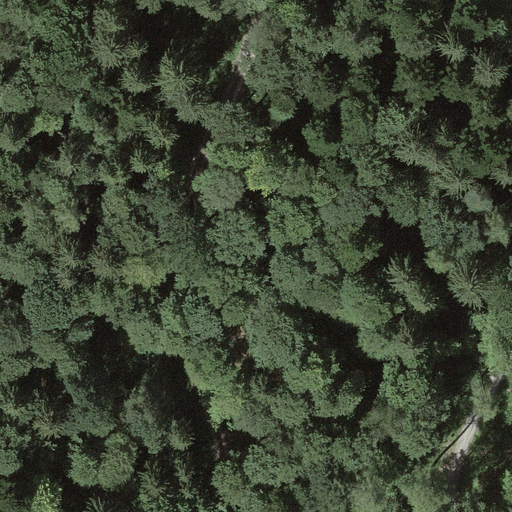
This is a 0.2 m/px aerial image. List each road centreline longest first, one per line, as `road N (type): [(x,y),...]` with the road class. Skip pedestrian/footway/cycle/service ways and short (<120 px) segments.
road 1 (track): [(232,511),(170,242),(266,0)]
road 2 (track): [(511,362),(474,442),(455,511)]
